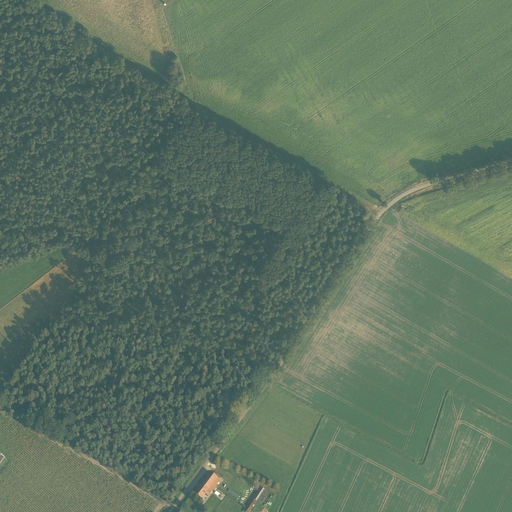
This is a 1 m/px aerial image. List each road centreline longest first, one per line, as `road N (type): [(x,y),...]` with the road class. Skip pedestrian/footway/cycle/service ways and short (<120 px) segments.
road 1 (unclassified): [(171,511),(380,214),(412,190),(511,160)]
road 2 (track): [(36,0),(98,46),(380,214)]
